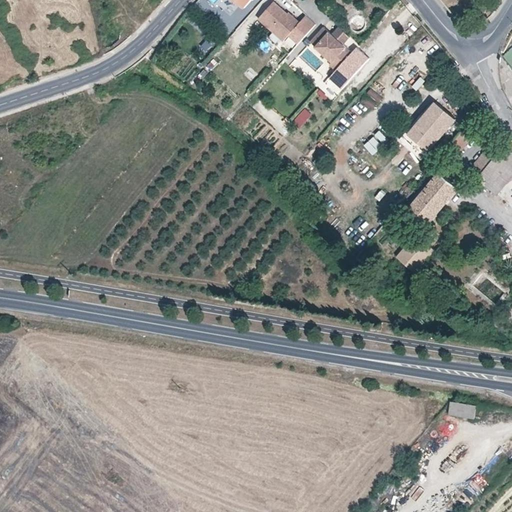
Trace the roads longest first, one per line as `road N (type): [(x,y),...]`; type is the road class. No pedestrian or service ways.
road 1 (secondary): [(0,293),(511,378)]
road 2 (tertiary): [(0,104),(113,64),(181,0)]
road 3 (unknown): [(510,124),(463,157),(459,172),(460,183),(511,234)]
road 4 (unknown): [(428,7),(339,107)]
